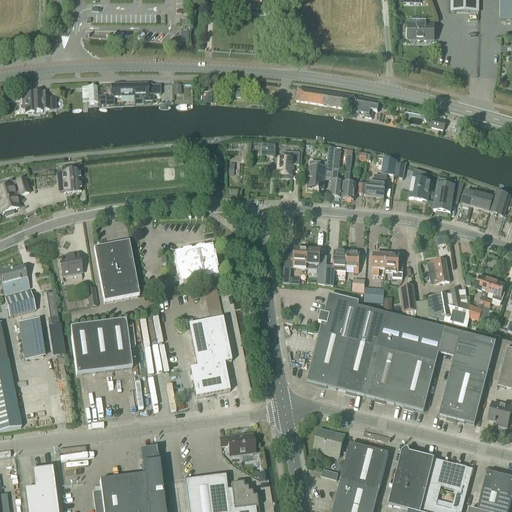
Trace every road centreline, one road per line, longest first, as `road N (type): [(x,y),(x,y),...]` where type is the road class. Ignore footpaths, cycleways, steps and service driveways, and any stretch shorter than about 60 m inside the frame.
road 1 (secondary): [(511,124),(303,76),(59,68)]
road 2 (unclassified): [(0,449),(283,410)]
road 3 (tertiary): [(0,246),(56,223),(123,210),(221,206),(248,220)]
road 4 (residential): [(511,252),(401,220),(262,213)]
road 5 (unclassified): [(511,456),(317,407),(283,410)]
road 6 (tertiary): [(283,410),(258,236),(248,220)]
